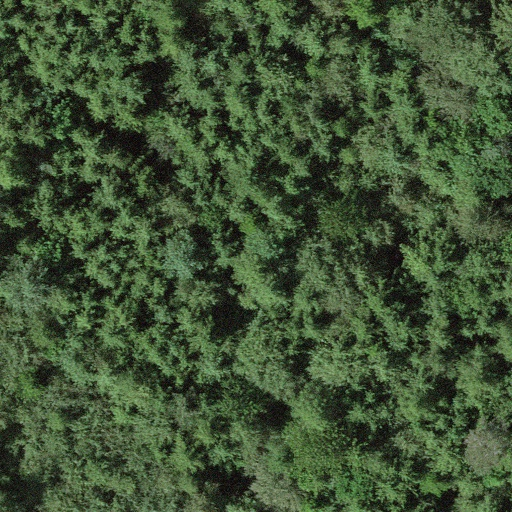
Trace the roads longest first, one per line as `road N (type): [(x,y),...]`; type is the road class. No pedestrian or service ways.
road 1 (track): [(276,511),(199,199),(0,44)]
road 2 (track): [(206,511),(250,418),(366,269),(511,165)]
